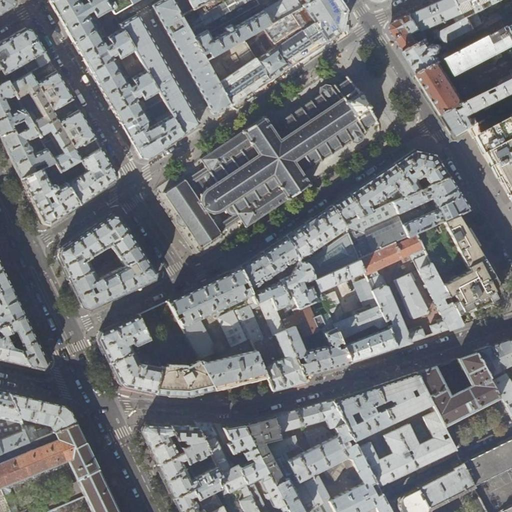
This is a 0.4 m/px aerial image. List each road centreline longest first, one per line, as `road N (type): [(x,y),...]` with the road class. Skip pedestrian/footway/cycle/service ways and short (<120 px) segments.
road 1 (residential): [(90,396),(243,409),(511,321)]
road 2 (residential): [(181,279),(231,256),(432,121)]
road 3 (residential): [(370,25),(134,178)]
road 4 (residential): [(35,6),(134,178)]
road 5 (residential): [(511,250),(432,121)]
road 6 (residential): [(61,335),(181,279)]
road 7 (tertiary): [(148,511),(90,396)]
road 8 (residential): [(122,186),(22,253)]
